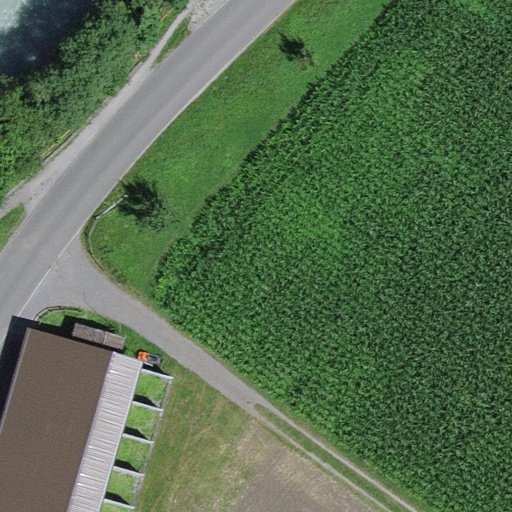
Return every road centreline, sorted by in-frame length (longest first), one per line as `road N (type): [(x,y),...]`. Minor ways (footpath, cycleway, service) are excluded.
road 1 (track): [(405,511),(37,251)]
road 2 (unclassified): [(0,308),(147,105),(255,0)]
